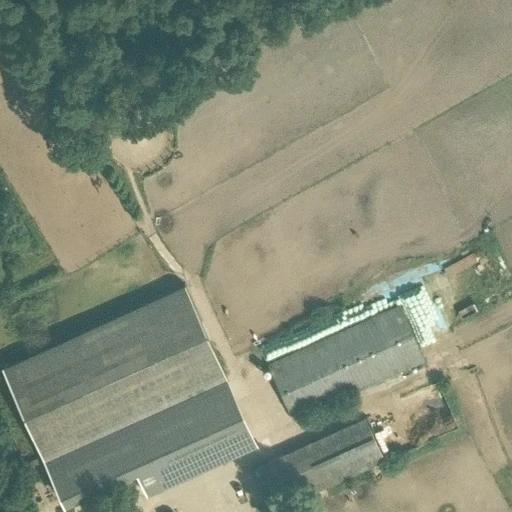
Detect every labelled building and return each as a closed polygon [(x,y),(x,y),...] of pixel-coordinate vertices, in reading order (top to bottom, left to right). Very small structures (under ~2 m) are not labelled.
[(184,285),(1,368),(43,460),(226,376),(184,285)] [(409,323),(432,312),(420,285),(396,296),(409,323)] [(373,289),(360,293),(363,306),(376,302),(373,289)] [(267,364),(292,420),(424,361),(400,305),(267,364)] [(43,460),(59,496),(133,462),(146,492),(256,442),(226,376),(43,460)] [(262,462),(281,507),(384,460),(364,416),(262,462)]
